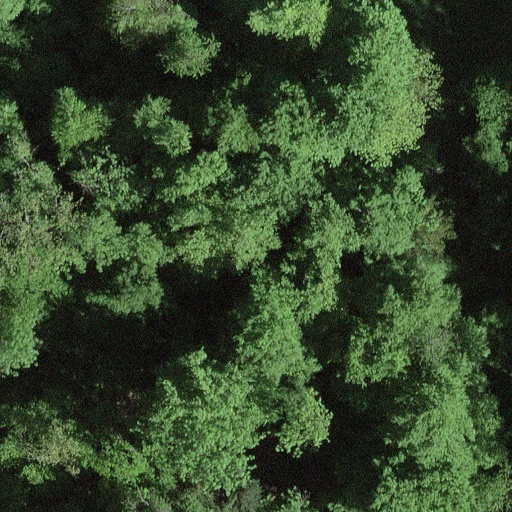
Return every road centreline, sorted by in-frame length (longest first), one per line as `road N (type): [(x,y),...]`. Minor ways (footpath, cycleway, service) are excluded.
road 1 (track): [(331,511),(303,0)]
road 2 (track): [(319,511),(254,453),(191,412),(100,401)]
road 3 (track): [(191,412),(106,445),(78,511)]
